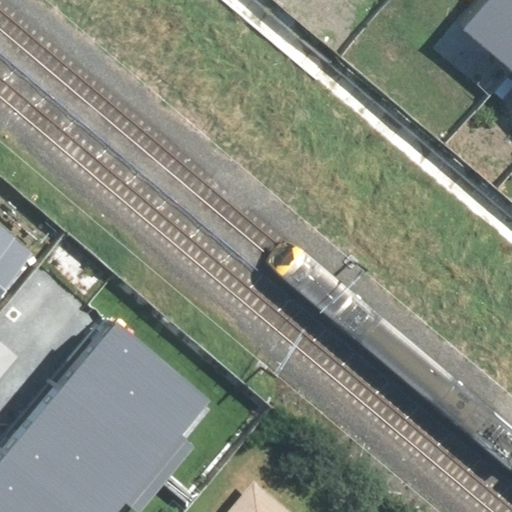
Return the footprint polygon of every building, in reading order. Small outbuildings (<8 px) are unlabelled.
[(511,0),(452,0),(442,12),(496,60),(511,41),(511,0)] [(511,41),(496,60),(511,73),(511,41)] [(0,293),(33,254),(0,226),(0,293)] [(93,290),(0,394),(0,511),(87,511),(201,385),(93,290)] [(274,511),(238,482),(213,511),(274,511)]
